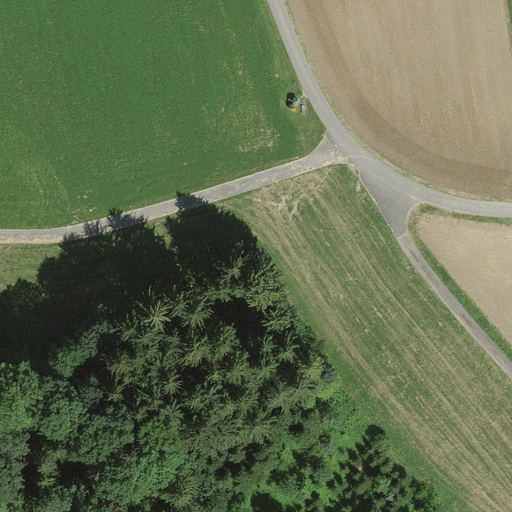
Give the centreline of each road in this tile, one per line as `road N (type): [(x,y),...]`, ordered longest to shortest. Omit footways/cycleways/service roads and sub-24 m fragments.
road 1 (unclassified): [(511,202),(434,196),(381,164),(338,117),(290,43),(276,0)]
road 2 (track): [(511,378),(416,260),(381,164)]
